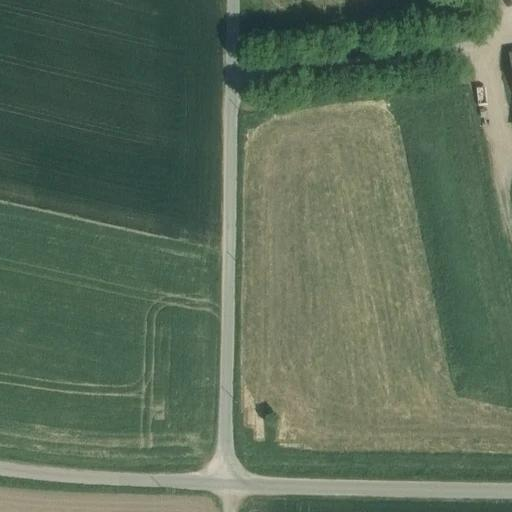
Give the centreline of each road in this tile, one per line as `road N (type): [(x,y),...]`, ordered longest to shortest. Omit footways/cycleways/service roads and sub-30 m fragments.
road 1 (track): [(228,477),(236,0)]
road 2 (track): [(511,34),(482,58),(235,87)]
road 3 (track): [(228,477),(511,485)]
road 4 (track): [(0,463),(94,475),(228,477)]
